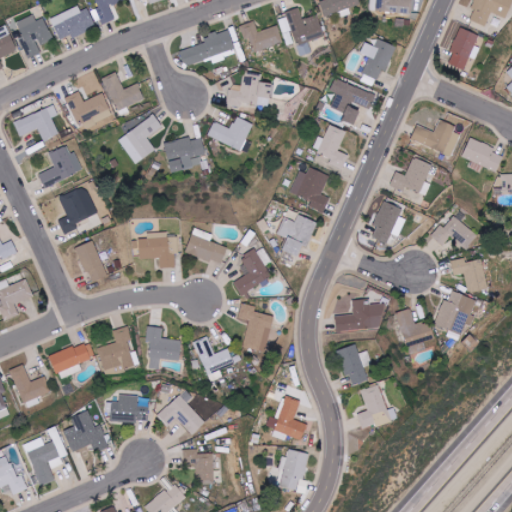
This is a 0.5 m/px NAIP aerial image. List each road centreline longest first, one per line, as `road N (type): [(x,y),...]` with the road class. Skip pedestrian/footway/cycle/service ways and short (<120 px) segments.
road 1 (residential): [(321,511),(341,452),(318,365),(321,302),(334,251),(446,0)]
road 2 (residential): [(247,0),(0,102)]
road 3 (residential): [(0,349),(110,306),(211,299)]
road 4 (residential): [(79,317),(0,150)]
road 5 (motorway): [(511,418),(427,511)]
